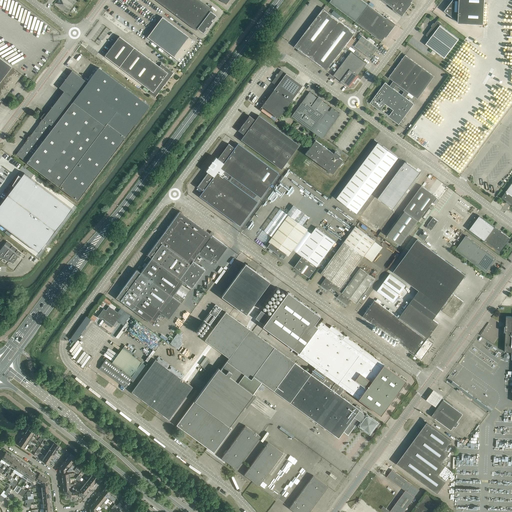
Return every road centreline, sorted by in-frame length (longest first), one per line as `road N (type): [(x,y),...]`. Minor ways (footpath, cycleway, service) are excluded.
road 1 (unclassified): [(252,511),(63,353),(68,328),(172,191)]
road 2 (tertiary): [(83,258),(280,0)]
road 3 (unclassified): [(430,381),(172,191)]
road 4 (unclassified): [(172,191),(271,59),(286,57),(351,104)]
road 5 (tertiary): [(187,511),(7,366)]
road 6 (tertiary): [(0,378),(171,511)]
road 7 (unclassified): [(511,223),(351,104)]
road 8 (unknown): [(360,476),(302,429),(251,410),(220,451)]
road 9 (unclassified): [(335,511),(430,381)]
road 10 (unclassified): [(430,381),(511,270)]
road 11 (tertiary): [(83,258),(0,361)]
road 12 (tertiary): [(7,366),(83,258)]
road 13 (unclassified): [(351,104),(430,0)]
road 14 (unclassified): [(0,137),(77,34)]
